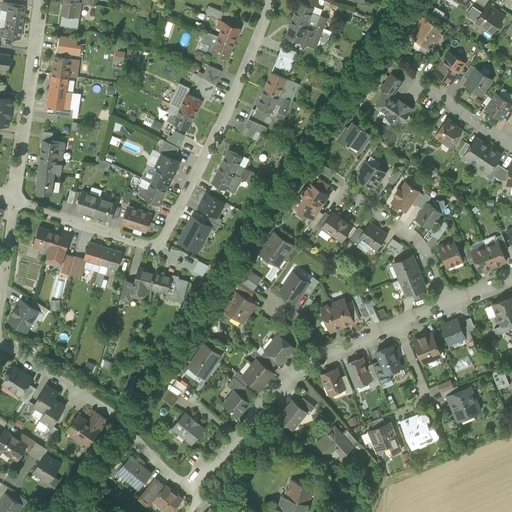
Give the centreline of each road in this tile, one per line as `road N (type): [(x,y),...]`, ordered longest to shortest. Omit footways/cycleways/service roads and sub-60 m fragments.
road 1 (residential): [(13,200),(153,246),(204,159),(273,0)]
road 2 (residential): [(41,0),(13,200)]
road 3 (residential): [(345,191),(421,245),(446,307)]
road 4 (residential): [(0,343),(114,417)]
